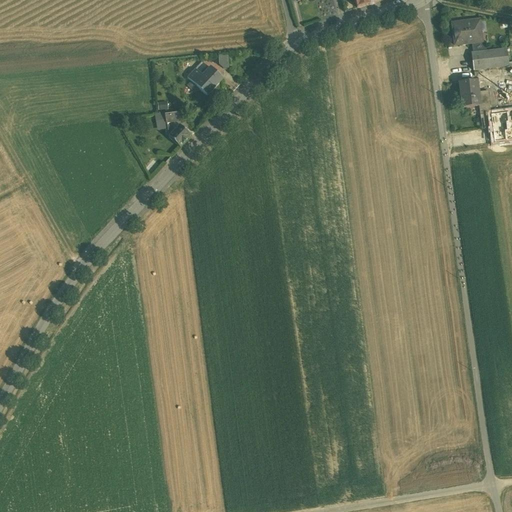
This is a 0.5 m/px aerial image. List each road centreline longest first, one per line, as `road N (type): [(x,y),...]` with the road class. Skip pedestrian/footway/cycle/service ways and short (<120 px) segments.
road 1 (residential): [(0,408),(79,272),(299,41),(415,0)]
road 2 (unclassified): [(499,511),(447,162)]
road 3 (track): [(511,482),(323,511)]
road 4 (residential): [(447,162),(422,0)]
road 5 (track): [(79,272),(0,132)]
